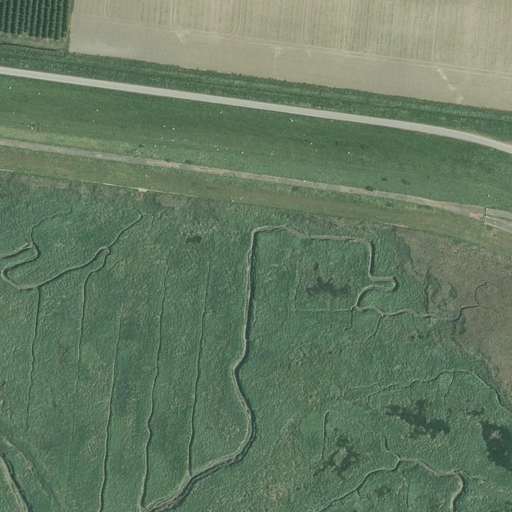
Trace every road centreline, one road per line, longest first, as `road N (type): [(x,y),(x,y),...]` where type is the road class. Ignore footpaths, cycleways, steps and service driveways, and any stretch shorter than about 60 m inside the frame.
road 1 (unclassified): [(511,151),(433,130),(0,71)]
road 2 (track): [(465,210),(0,142)]
